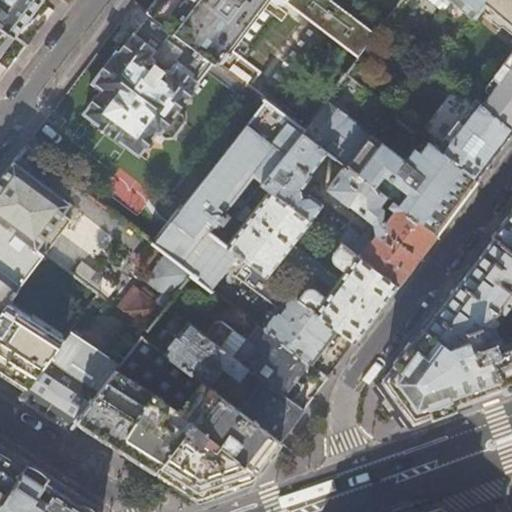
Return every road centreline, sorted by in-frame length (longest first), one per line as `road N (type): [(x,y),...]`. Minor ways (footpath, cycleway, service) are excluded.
road 1 (residential): [(356,492),(342,417),(347,391),(511,171)]
road 2 (residential): [(97,0),(0,128)]
road 3 (residential): [(0,418),(130,511)]
